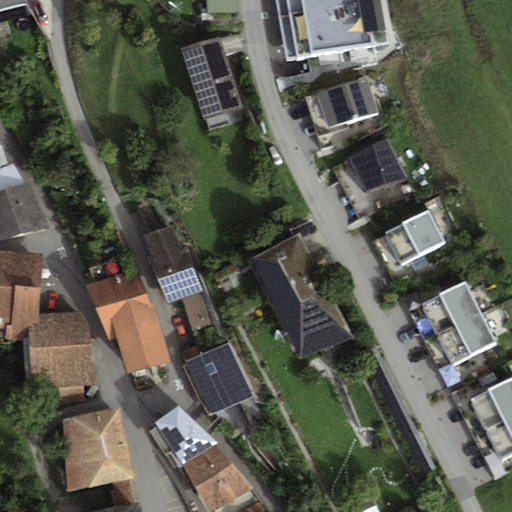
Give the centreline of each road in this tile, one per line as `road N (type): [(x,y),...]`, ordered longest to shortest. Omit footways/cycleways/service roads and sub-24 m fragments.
road 1 (residential): [(473,511),(287,148),(254,42),(250,0)]
road 2 (residential): [(182,393),(161,306),(63,84),(55,0)]
road 3 (residential): [(133,412),(58,249)]
road 4 (residential): [(182,393),(272,511)]
road 5 (residential): [(58,249),(0,124)]
